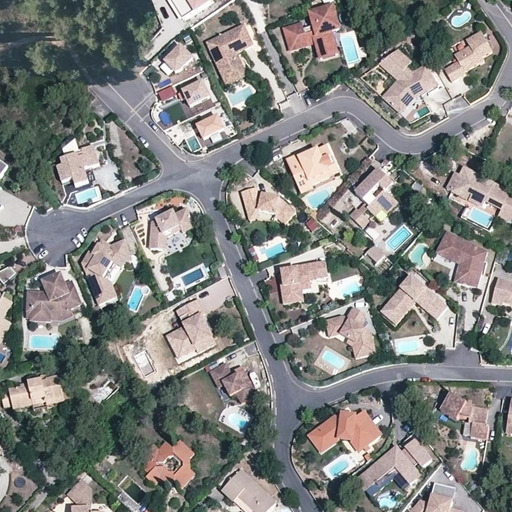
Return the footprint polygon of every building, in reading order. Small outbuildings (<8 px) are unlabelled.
[(171,0),(181,17),(210,0),(171,0)] [(332,33),(341,30),(333,3),(309,9),(311,16),(316,33),(306,36),(303,25),(285,30),(291,51),(309,46),(307,40),(314,38),(316,44),(318,50),(335,45),(332,33)] [(316,33),(311,16),(301,19),(303,25),(306,36),(316,33)] [(242,50),(251,45),(242,26),(215,38),(217,42),(215,49),(210,51),(218,68),(225,64),(230,74),(242,68),(239,62),(236,60),(232,54),(242,50)] [(483,59),(493,54),(482,34),(467,42),(470,49),(462,54),(466,60),(461,63),(446,72),(453,84),(467,76),(465,74),(480,65),(479,62),(483,59)] [(217,42),(215,38),(206,42),(210,51),(215,49),(217,42)] [(316,44),(314,38),(307,40),(309,46),(316,44)] [(180,43),(164,59),(175,70),(179,68),(192,56),(180,43)] [(338,55),(335,45),(318,50),(321,60),(338,55)] [(225,64),(218,68),(226,84),(249,73),(243,60),(246,58),(242,50),(232,54),(236,60),(239,62),(242,68),(230,74),(225,64)] [(412,65),(398,53),(381,65),(392,75),(401,83),(385,101),(400,115),(412,125),(419,121),(418,121),(417,121),(416,120),(416,119),(416,118),(416,117),(416,116),(415,114),(427,107),(423,99),(439,90),(427,68),(418,73),(415,75),(408,69),(412,65)] [(466,60),(462,54),(457,56),(461,63),(466,60)] [(189,105),(209,96),(202,80),(182,89),(185,96),(189,105)] [(172,86),(158,93),(163,104),(177,97),(172,86)] [(222,127),(216,114),(196,123),(202,137),(222,127)] [(318,151),(309,155),(300,159),(299,156),(287,162),(299,191),(311,186),(310,183),(328,175),(326,171),(335,168),(327,148),(318,152),(318,151)] [(87,186),(83,172),(89,171),(88,169),(91,168),(99,166),(94,149),(82,152),(84,157),(77,159),(77,157),(61,162),(63,168),(58,169),(63,185),(74,182),(76,189),(87,186)] [(0,215),(4,209),(0,206),(0,183),(9,171),(0,163),(0,215)] [(96,186),(91,168),(88,169),(89,171),(83,172),(87,186),(88,189),(96,186)] [(338,174),(335,168),(326,171),(328,175),(310,183),(311,186),(338,174)] [(393,184),(378,170),(355,195),(365,204),(369,208),(367,211),(374,217),(381,210),(384,213),(395,200),(386,192),(393,184)] [(466,170),(462,177),(468,180),(471,173),(466,170)] [(468,180),(462,177),(461,178),(456,176),(448,191),(460,198),(464,192),(473,197),(470,203),(483,210),(487,204),(495,208),(499,201),(506,205),(502,212),(499,218),(511,224),(511,194),(471,173),(468,180)] [(66,195),(87,189),(88,189),(87,186),(76,189),(74,182),(63,185),(66,195)] [(416,182),(412,189),(419,194),(423,187),(416,182)] [(313,190),(311,186),(299,191),(300,195),(313,190)] [(259,199),(257,192),(242,197),(250,218),(261,214),(278,217),(287,227),(297,214),(281,201),(264,198),(263,203),(259,202),(259,199)] [(460,198),(470,203),(473,197),(464,192),(460,198)] [(398,203),(395,200),(384,213),(387,216),(398,203)] [(495,208),(502,212),(506,205),(499,201),(495,208)] [(365,204),(359,212),(363,215),(367,211),(369,208),(365,204)] [(362,216),(363,215),(359,212),(357,210),(350,218),(362,230),(370,222),(362,216)] [(334,211),(325,221),(334,230),(344,220),(334,211)] [(182,232),(194,226),(187,212),(175,218),(174,214),(153,225),(150,251),(162,252),(164,237),(181,228),(182,232)] [(319,216),(314,212),(310,216),(315,220),(319,216)] [(261,214),(250,218),(252,224),(259,222),(277,225),(278,219),(278,217),(261,214)] [(374,223),(364,233),(375,243),(385,233),(374,223)] [(164,237),(162,252),(166,252),(168,239),(184,235),(196,229),(194,226),(182,232),(181,228),(164,237)] [(478,290),(487,254),(448,234),(434,261),(451,269),(447,282),(478,290)] [(119,263),(129,259),(123,245),(109,251),(107,255),(102,253),(97,251),(93,260),(89,258),(85,267),(89,278),(97,282),(93,291),(101,311),(113,306),(107,291),(109,286),(104,284),(112,266),(117,268),(119,263)] [(375,247),(368,254),(379,264),(386,257),(375,247)] [(500,247),(496,261),(506,264),(511,250),(500,247)] [(119,263),(117,268),(120,269),(131,264),(129,259),(119,263)] [(298,270),(282,273),(284,281),(285,288),(282,289),(285,306),(298,304),(295,287),(311,284),(310,279),(317,278),(317,281),(329,279),(326,264),(298,269),(298,270)] [(104,284),(109,286),(117,268),(112,266),(104,284)] [(228,277),(223,268),(218,270),(222,280),(228,277)] [(16,277),(10,270),(0,275),(0,283),(4,288),(16,277)] [(50,295),(68,288),(62,274),(44,281),(50,293),(50,295)] [(437,322),(448,310),(413,277),(381,311),(391,320),(397,313),(399,315),(413,299),(417,299),(428,310),(426,312),(437,322)] [(511,284),(499,281),(493,305),(503,308),(504,304),(511,306),(511,284)] [(295,287),(298,304),(304,303),(303,292),(313,290),(311,284),(295,287)] [(107,291),(113,306),(119,304),(112,287),(109,286),(107,291)] [(52,312),(63,313),(71,309),(82,305),(76,287),(68,290),(68,288),(50,295),(50,293),(45,295),(41,295),(41,293),(29,292),(28,317),(32,318),(32,320),(51,321),(51,319),(52,312)] [(397,313),(391,320),(396,325),(416,303),(426,312),(428,310),(417,299),(413,299),(399,315),(397,313)] [(0,341),(8,329),(1,324),(12,307),(3,301),(0,305),(0,304),(0,341)] [(199,302),(185,309),(192,323),(185,327),(186,329),(168,338),(173,348),(186,352),(195,347),(196,349),(214,340),(203,318),(207,316),(199,302)] [(52,312),(51,319),(64,320),(74,316),(71,309),(63,313),(52,312)] [(192,323),(185,309),(177,313),(185,327),(192,323)] [(366,322),(364,317),(356,312),(353,313),(347,322),(341,323),(341,321),(332,323),(335,334),(342,338),(357,347),(360,360),(376,356),(372,336),(361,330),(366,322)] [(335,334),(332,323),(326,324),(330,341),(337,339),(353,349),(356,361),(360,360),(357,347),(342,338),(335,334)] [(214,340),(196,349),(200,356),(218,346),(214,340)] [(186,352),(173,348),(177,356),(186,352)] [(225,387),(232,399),(237,396),(243,406),(259,398),(244,369),(236,373),(239,379),(238,380),(234,379),(227,366),(211,374),(216,383),(222,380),(225,387)] [(60,378),(47,382),(43,383),(42,381),(38,382),(28,384),(29,388),(22,390),(21,389),(1,394),(4,410),(13,408),(46,401),(47,403),(64,399),(60,378)] [(222,380),(216,383),(220,390),(225,387),(222,380)] [(470,426),(474,427),(472,437),(472,440),(488,443),(490,429),(487,428),(489,413),(473,411),(473,412),(466,410),(467,406),(452,397),(442,414),(459,423),(461,419),(466,422),(467,422),(471,423),(470,426)] [(64,399),(47,403),(47,405),(48,409),(66,405),(64,399)] [(14,412),(47,405),(47,403),(46,401),(13,408),(14,412)] [(353,440),(364,452),(381,437),(363,417),(358,421),(348,421),(347,424),(335,423),(318,438),(328,449),(340,439),(353,440)] [(464,435),(472,440),(472,437),(474,427),(470,426),(471,423),(467,422),(466,422),(464,435)] [(328,449),(318,438),(310,444),(323,459),(340,444),(351,445),(360,455),(364,452),(353,440),(340,439),(328,449)] [(149,476),(146,479),(156,488),(161,482),(168,490),(174,483),(181,491),(196,476),(190,470),(190,461),(194,455),(180,442),(173,449),(166,443),(159,451),(154,446),(146,455),(149,458),(145,463),(145,471),(149,476)] [(424,469),(433,461),(417,442),(408,450),(410,453),(405,457),(398,449),(378,467),(373,471),(375,473),(368,480),(375,488),(379,484),(382,488),(397,476),(399,478),(402,475),(412,487),(423,478),(415,469),(420,465),(424,469)] [(234,465),(215,485),(234,503),(239,499),(252,511),(269,511),(276,505),(234,465)] [(375,473),(373,471),(359,483),(372,497),(382,488),(379,484),(375,488),(368,480),(375,473)] [(93,491),(82,480),(69,494),(80,506),(93,505),(93,491)] [(457,511),(453,511),(458,490),(436,485),(432,505),(422,503),(414,511),(457,511)] [(252,511),(239,499),(234,503),(243,511),(252,511)]
